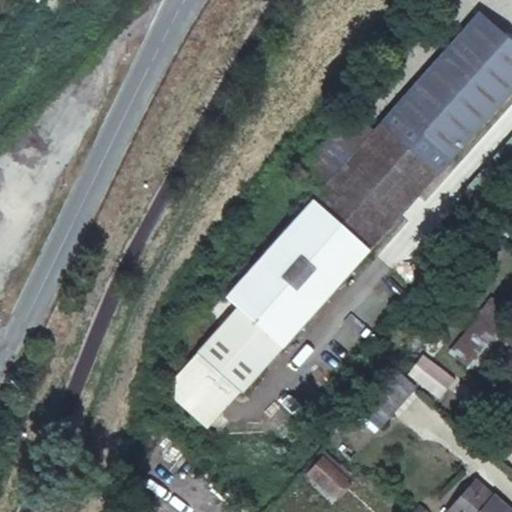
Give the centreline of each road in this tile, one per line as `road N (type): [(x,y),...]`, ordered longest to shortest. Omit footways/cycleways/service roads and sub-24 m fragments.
road 1 (unclassified): [(192,0),(0,359)]
road 2 (unknown): [(511,105),(323,310)]
